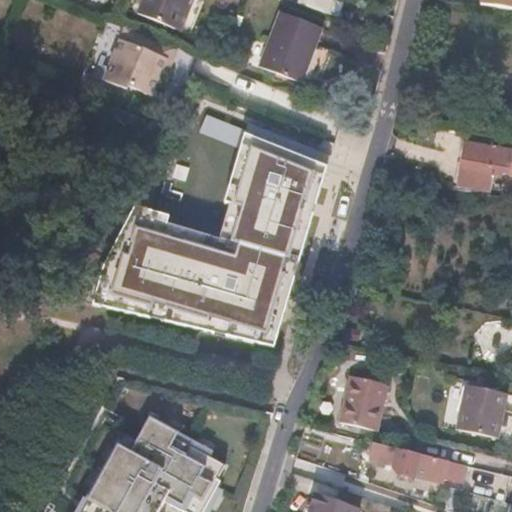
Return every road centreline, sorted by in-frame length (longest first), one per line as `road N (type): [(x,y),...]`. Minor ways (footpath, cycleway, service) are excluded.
road 1 (residential): [(262,511),(329,332),(414,0)]
road 2 (unknown): [(379,140),(190,66)]
